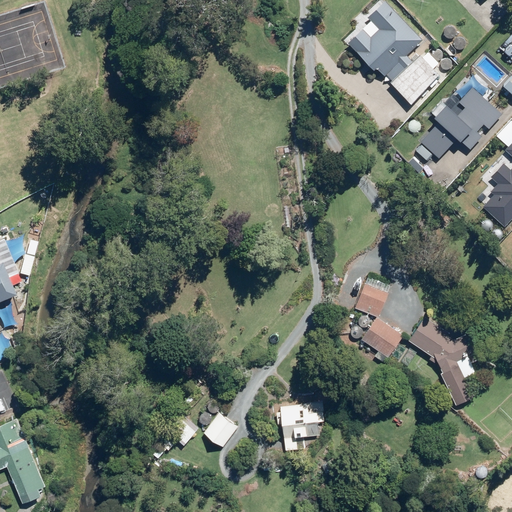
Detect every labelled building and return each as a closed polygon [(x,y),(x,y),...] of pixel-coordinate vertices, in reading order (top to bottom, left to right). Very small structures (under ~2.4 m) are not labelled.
[(373,17),(350,39),(411,103),(441,76),(421,54),(417,58),(410,50),(425,36),(391,0),(383,0),(369,13),(373,17)] [(511,76),(503,87),(511,94),(511,76)] [(488,131),(503,115),(473,88),(458,104),(463,108),(456,116),(445,106),(432,120),(435,124),(419,142),(439,160),(457,141),(460,144),(462,142),(470,150),(483,136),(478,131),(483,125),(488,131)] [(388,140),(402,126),(396,120),(382,134),(388,140)] [(508,140),(511,135),(511,123),(501,134),(508,140)] [(483,209),(504,228),(511,219),(511,143),(505,151),(511,156),(511,167),(511,168),(505,162),(491,176),(498,182),(489,192),(494,197),(483,209)] [(0,303),(23,295),(15,275),(21,272),(8,240),(0,243),(0,303)] [(379,317),(389,293),(388,293),(391,286),(375,279),(373,286),(371,286),(362,310),(379,317)] [(404,336),(377,317),(362,339),(388,357),(404,336)] [(450,334),(426,318),(410,341),(435,358),(443,373),(442,374),(457,405),(475,396),(464,372),(470,369),(465,359),(478,353),(469,334),(455,341),(448,337),(450,334)] [(310,369),(310,380),(319,380),(319,369),(310,369)] [(284,424),(287,451),(305,449),(304,436),(320,435),(319,422),(325,421),(323,401),(308,402),(308,404),(282,407),(283,412),(277,413),(278,424),(284,424)] [(183,447),(200,428),(180,409),(163,429),(166,432),(150,451),(159,459),(167,451),(169,452),(178,442),(183,447)] [(224,447),(239,426),(220,412),(205,432),(224,447)] [(48,486),(20,419),(0,427),(0,441),(2,446),(0,446),(0,464),(2,470),(10,466),(23,496),(48,486)]
